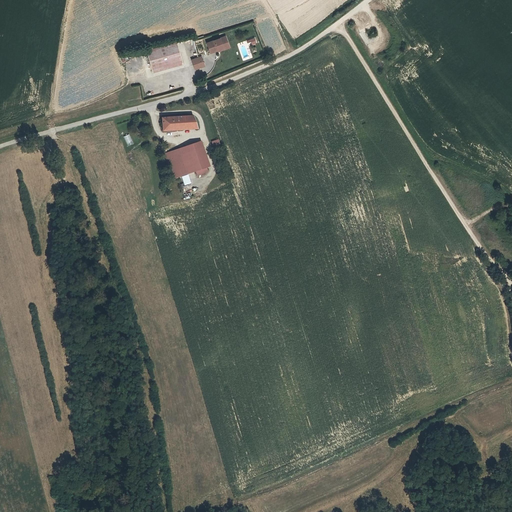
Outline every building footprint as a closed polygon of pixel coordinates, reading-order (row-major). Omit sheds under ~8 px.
[(225,36),(206,43),(210,53),(217,51),(223,48),(222,47),(228,45),(225,36)] [(249,46),(257,43),(254,37),(246,40),(249,46)] [(151,69),(182,61),(176,42),(146,51),(151,69)] [(191,59),(194,70),(205,66),(201,55),(191,59)] [(152,72),(183,64),(182,61),(151,69),(152,72)] [(162,124),(165,124),(165,131),(197,129),(193,117),(162,119),(162,124)] [(127,146),(133,144),(129,134),(124,136),(127,146)] [(198,142),(164,154),(165,156),(167,155),(175,178),(184,174),(195,171),(206,167),(198,142)] [(206,167),(195,171),(197,176),(208,172),(206,167)]
